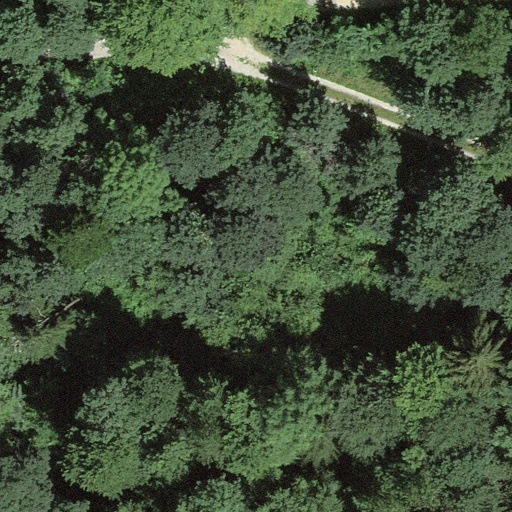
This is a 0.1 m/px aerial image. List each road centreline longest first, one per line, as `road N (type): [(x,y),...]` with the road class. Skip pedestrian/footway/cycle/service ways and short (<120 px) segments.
road 1 (track): [(511,155),(307,82),(182,20)]
road 2 (track): [(0,38),(182,20)]
road 3 (track): [(182,20),(321,0)]
